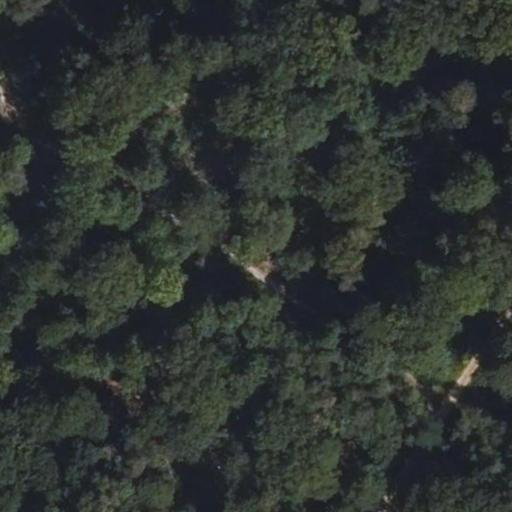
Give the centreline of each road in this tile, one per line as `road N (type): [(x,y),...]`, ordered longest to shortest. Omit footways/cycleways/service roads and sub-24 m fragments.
road 1 (track): [(452,403),(51,149),(20,124),(0,87)]
road 2 (track): [(452,403),(383,511)]
road 3 (track): [(452,403),(511,299)]
